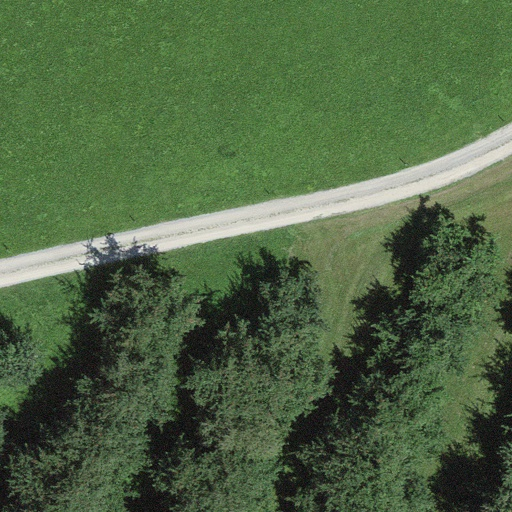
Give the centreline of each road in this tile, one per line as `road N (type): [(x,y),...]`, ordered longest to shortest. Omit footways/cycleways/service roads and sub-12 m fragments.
road 1 (track): [(511,143),(351,203),(237,224)]
road 2 (track): [(237,224),(0,274)]
